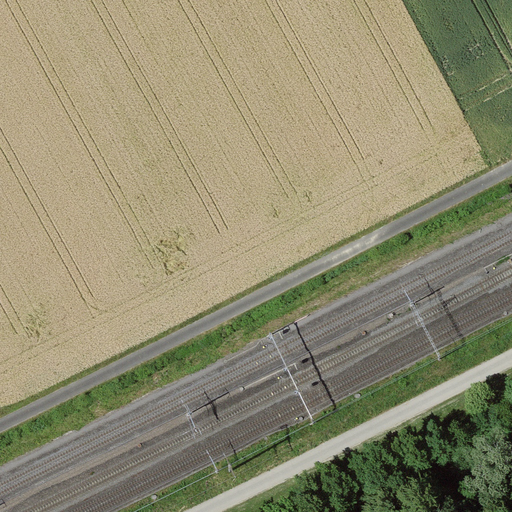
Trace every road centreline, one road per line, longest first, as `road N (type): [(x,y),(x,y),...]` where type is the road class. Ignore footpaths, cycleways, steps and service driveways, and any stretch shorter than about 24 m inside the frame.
road 1 (track): [(511,170),(0,427)]
road 2 (track): [(206,511),(511,359)]
